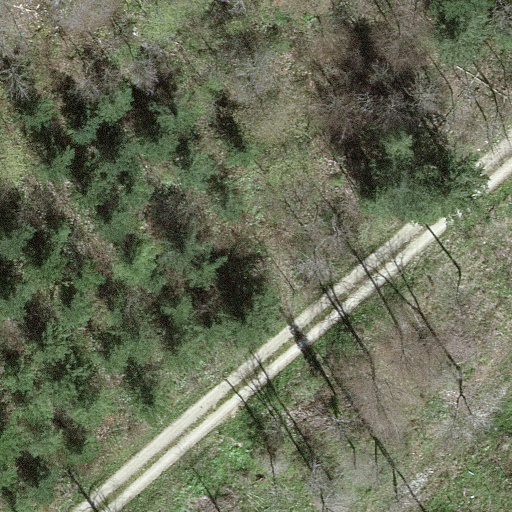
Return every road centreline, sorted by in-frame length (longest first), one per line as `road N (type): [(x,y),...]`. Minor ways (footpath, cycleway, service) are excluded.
road 1 (track): [(511,154),(109,511)]
road 2 (track): [(511,358),(382,511)]
